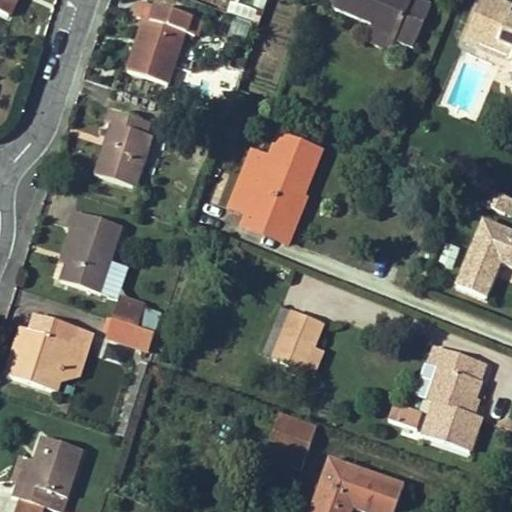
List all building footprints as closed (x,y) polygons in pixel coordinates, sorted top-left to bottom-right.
[(0,0),(0,13),(8,17),(16,0),(0,0)] [(318,0),(317,3),(333,9),(336,0),(318,0)] [(413,48),(431,4),(420,0),(336,0),(333,9),(371,25),(396,35),(393,40),(413,48)] [(511,6),(511,3),(503,0),(479,0),(462,42),(478,49),(482,40),(511,52),(507,61),(511,63),(511,16),(509,15),(511,6)] [(136,20),(143,23),(148,24),(141,45),(137,43),(127,73),(168,86),(184,35),(195,38),(200,23),(141,4),(136,20)] [(148,24),(143,23),(137,43),(141,45),(148,24)] [(393,40),(396,35),(371,25),(365,39),(390,48),(393,40)] [(511,52),(482,40),(478,49),(507,61),(511,52)] [(251,97),(240,92),(235,102),(247,107),(251,97)] [(226,127),(233,106),(218,101),(212,122),(226,127)] [(234,139),(245,110),(236,107),(225,135),(234,139)] [(152,139),(146,137),(150,124),(110,112),(106,125),(110,127),(94,177),(136,190),(152,139)] [(200,119),(187,114),(183,124),(197,129),(200,119)] [(253,155),(239,189),(257,196),(249,215),(282,228),(294,198),(300,200),(318,155),(279,140),(270,162),(253,155)] [(239,189),(232,208),(249,215),(257,196),(239,189)] [(486,205),(511,216),(511,213),(511,199),(492,192),(486,205)] [(245,226),(287,243),(304,201),(300,200),(294,198),(282,228),(249,215),(245,226)] [(100,296),(110,265),(122,229),(73,213),(68,229),(77,232),(60,283),(100,296)] [(511,234),(482,222),(455,287),(485,299),(499,264),(511,269),(511,234)] [(77,232),(70,230),(53,281),(60,283),(77,232)] [(451,268),(459,249),(446,244),(439,263),(451,268)] [(110,265),(100,296),(118,302),(128,270),(110,265)] [(118,302),(112,321),(154,335),(160,317),(135,309),(135,307),(118,302)] [(273,361),(293,314),(282,309),(262,356),(273,361)] [(303,374),(304,372),(312,351),(323,326),(293,313),(293,314),(273,361),(273,362),(303,374)] [(55,394),(59,383),(79,378),(93,335),(36,317),(31,333),(23,357),(14,354),(7,378),(55,394)] [(154,335),(112,321),(106,339),(148,353),(154,335)] [(22,330),(14,354),(23,357),(31,333),(22,330)] [(481,419),(474,417),(469,415),(471,408),(476,410),(479,402),(475,400),(480,383),(479,383),(485,366),(435,349),(429,367),(425,365),(414,397),(427,402),(427,403),(434,405),(423,438),(469,453),(481,419)] [(312,376),(321,354),(312,351),(304,372),(312,376)] [(148,365),(143,364),(119,436),(124,438),(148,365)] [(422,417),(393,407),(388,423),(417,432),(422,417)] [(316,430),(279,417),(264,459),(301,472),(316,430)] [(41,439),(34,463),(26,486),(17,483),(16,485),(11,499),(19,501),(15,511),(43,511),(45,509),(53,511),(62,511),(82,452),(41,439)] [(26,486),(34,463),(19,459),(11,483),(16,485),(17,483),(26,486)] [(395,511),(404,487),(328,460),(309,511),(395,511)]
